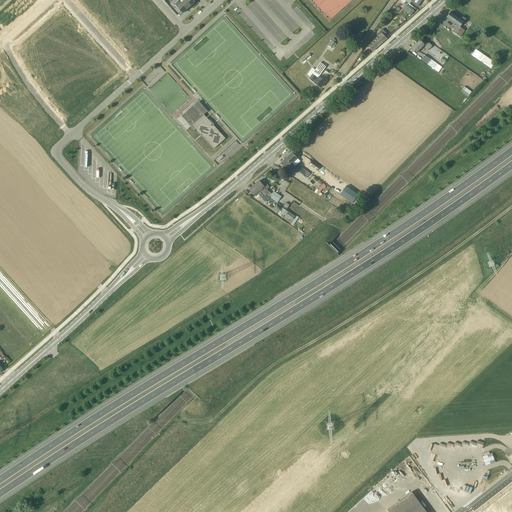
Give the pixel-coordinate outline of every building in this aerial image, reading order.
[(136,7),(141,12),(148,5),(144,0),(136,7)] [(191,6),(185,0),(181,3),(187,10),(191,6)] [(187,10),(181,3),(177,7),(182,14),(187,10)] [(153,10),(148,5),(141,12),(145,17),(153,10)] [(414,11),(407,5),(403,10),(410,16),(414,11)] [(60,7),(52,14),(58,21),(66,14),(60,7)] [(460,19),(454,15),(450,12),(446,18),(456,25),(452,31),(460,37),(464,30),(460,28),(466,19),(462,16),(460,19)] [(95,20),(99,25),(107,18),(103,13),(95,20)] [(107,18),(99,25),(104,30),(112,22),(107,18)] [(62,26),(66,31),(74,24),(70,19),(62,26)] [(162,20),(157,24),(164,32),(169,28),(162,20)] [(74,24),(66,31),(71,36),(79,28),(74,24)] [(160,36),(164,32),(157,24),(153,28),(160,36)] [(115,26),(107,33),(111,38),(119,31),(115,26)] [(160,36),(153,28),(148,32),(155,40),(160,36)] [(368,46),(373,51),(387,39),(387,38),(389,37),(389,36),(383,29),(377,34),(378,36),(376,39),(368,46)] [(115,43),(123,36),(119,31),(111,38),(115,43)] [(74,39),(78,44),(86,37),(82,32),(74,39)] [(90,42),(86,37),(78,44),(82,49),(90,42)] [(145,49),(150,45),(143,37),(138,41),(145,49)] [(420,40),(419,40),(411,48),(417,53),(424,45),(425,46),(428,43),(422,38),(420,40)] [(145,49),(138,41),(134,45),(141,53),(145,49)] [(93,45),(86,52),(90,57),(98,50),(93,45)] [(141,53),(134,45),(129,49),(136,57),(141,53)] [(129,49),(124,53),(132,62),(136,57),(129,49)] [(98,50),(90,57),(94,62),(102,55),(98,50)] [(495,63),(476,50),(472,56),(491,69),(495,63)] [(311,56),(309,54),(302,60),(303,62),(311,56)] [(421,60),(427,64),(430,59),(425,55),(421,60)] [(438,65),(434,62),(430,67),(435,70),(438,72),(442,67),(438,65)] [(319,76),(325,66),(320,63),(309,79),(321,88),(325,82),(318,76),(319,76)] [(111,65),(107,69),(114,77),(118,73),(111,65)] [(102,73),(109,81),(114,77),(107,69),(102,73)] [(109,81),(102,73),(98,77),(105,85),(109,81)] [(100,89),(105,85),(98,77),(93,81),(100,89)] [(462,89),(469,95),(471,92),(464,86),(462,89)] [(183,115),(214,149),(226,139),(195,105),(183,115)] [(298,158),(296,156),(292,153),(286,159),(291,165),(293,167),(294,167),(295,168),(297,165),(294,161),(298,158)] [(294,168),(295,168),(294,167),(293,167),(291,165),(286,159),(281,163),(286,169),(288,167),(291,170),(293,169),(294,170),(296,169),(294,168)] [(309,164),(317,170),(319,167),(311,161),(309,164)] [(301,175),(302,174),(306,170),(300,166),(296,169),(301,175)] [(266,195),(278,202),(281,196),(273,191),(272,194),(269,192),(267,189),(269,187),(264,180),(261,183),(259,181),(254,185),(264,196),(266,195)] [(316,190),(314,192),(324,199),(325,197),(324,196),(320,193),(325,185),(324,184),(319,191),(316,190)] [(266,195),(264,196),(254,185),(249,190),(254,196),(255,196),(257,199),(260,196),(265,202),(270,198),(266,195)] [(331,207),(324,216),(329,220),(336,210),(331,207)] [(285,216),(292,220),(295,216),(289,212),(288,212),(286,210),(284,214),(286,215),(285,216)] [(315,216),(311,223),(316,227),(321,219),(315,216)] [(436,453),(460,452),(460,448),(468,450),(468,446),(474,446),(476,446),(479,446),(480,445),(483,446),(484,442),(477,440),(476,443),(469,441),(469,443),(462,441),(461,444),(454,442),(454,444),(447,442),(445,447),(432,444),(430,444),(428,451),(436,453)] [(492,453),(491,453),(490,451),(485,453),(485,455),(483,456),(486,465),(495,462),(492,453)] [(401,478),(390,484),(396,493),(407,487),(401,478)] [(471,493),(472,487),(463,485),(462,490),(471,493)] [(426,511),(412,492),(388,510),(389,511),(426,511)]
